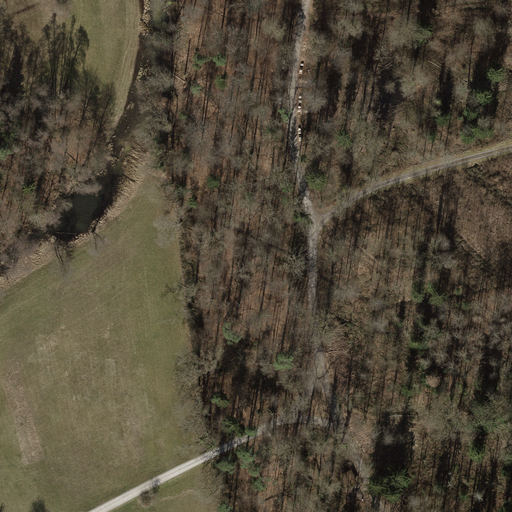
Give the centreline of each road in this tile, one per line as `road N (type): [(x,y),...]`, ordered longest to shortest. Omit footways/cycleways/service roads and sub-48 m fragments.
road 1 (track): [(306,0),(292,100),(315,234),(311,312),(322,372)]
road 2 (track): [(511,149),(385,185),(337,211),(315,234)]
road 3 (track): [(98,511),(287,420)]
road 4 (track): [(287,420),(345,439),(381,511)]
